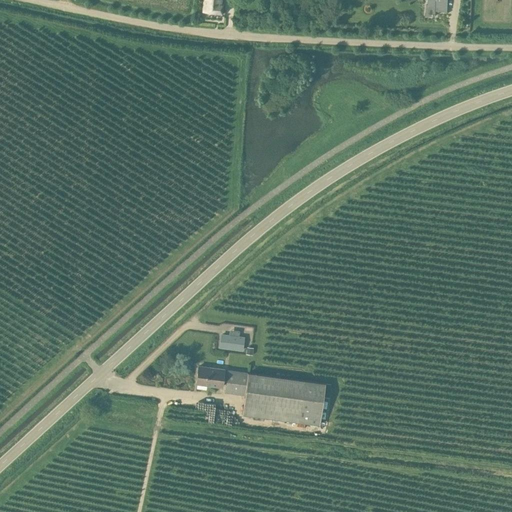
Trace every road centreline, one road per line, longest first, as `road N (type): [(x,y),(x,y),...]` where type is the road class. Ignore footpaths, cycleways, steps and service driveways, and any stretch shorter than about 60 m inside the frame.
road 1 (tertiary): [(0,465),(304,192),(401,135),(511,90)]
road 2 (unclassified): [(511,48),(177,29),(31,0)]
